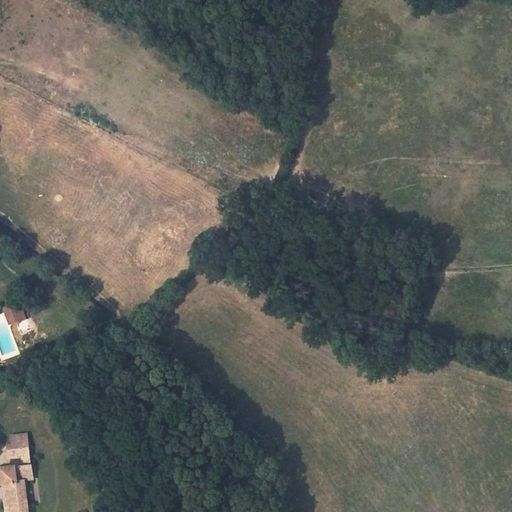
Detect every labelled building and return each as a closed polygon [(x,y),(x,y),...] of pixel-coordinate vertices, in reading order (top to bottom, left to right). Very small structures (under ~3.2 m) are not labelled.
[(27,319),(21,302),(11,306),(11,308),(5,310),(7,317),(14,315),(17,323),(27,319)] [(10,325),(17,323),(14,315),(7,317),(10,325)] [(14,444),(29,442),(28,435),(13,436),(14,444)] [(22,456),(23,459),(31,458),(29,442),(14,444),(8,444),(10,458),(22,456)] [(0,483),(4,484),(7,511),(28,511),(25,481),(34,480),(32,464),(23,465),(0,468),(0,483)]
